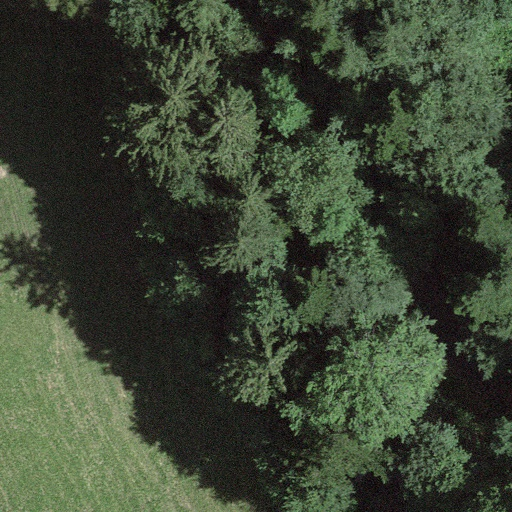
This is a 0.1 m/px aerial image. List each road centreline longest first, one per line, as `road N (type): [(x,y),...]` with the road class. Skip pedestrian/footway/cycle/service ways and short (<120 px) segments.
road 1 (track): [(416,288),(325,243),(292,210),(217,85),(137,0)]
road 2 (track): [(416,288),(247,0)]
road 3 (track): [(511,408),(416,288)]
